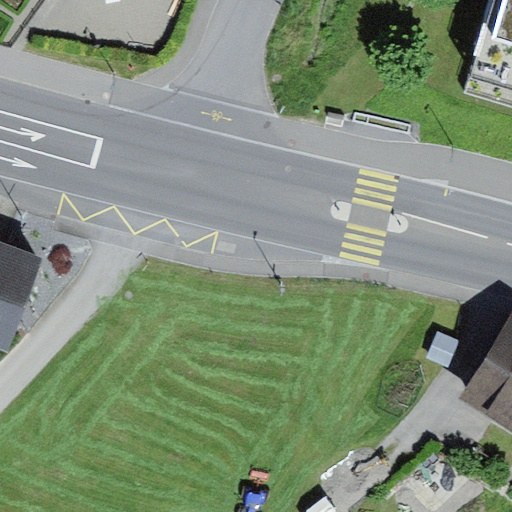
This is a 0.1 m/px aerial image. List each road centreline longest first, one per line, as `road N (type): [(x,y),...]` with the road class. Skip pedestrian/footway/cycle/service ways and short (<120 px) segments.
road 1 (primary): [(193,180),(511,251)]
road 2 (track): [(193,180),(0,393)]
road 3 (primary): [(0,126),(193,180)]
road 4 (residential): [(259,0),(193,180)]
